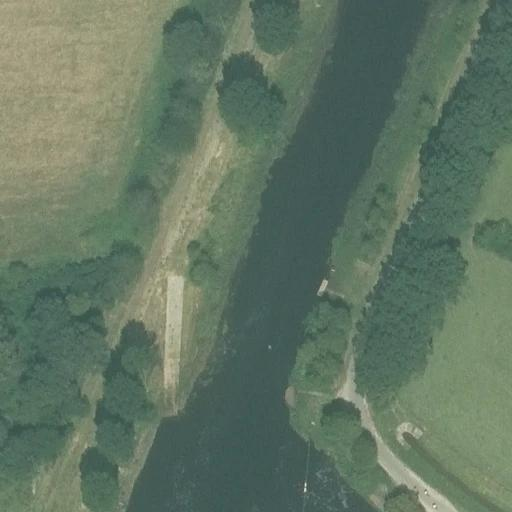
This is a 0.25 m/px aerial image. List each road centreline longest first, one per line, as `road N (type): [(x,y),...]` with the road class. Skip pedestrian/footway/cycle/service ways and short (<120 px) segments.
road 1 (unclassified): [(442,511),(372,441),(354,397),(356,380),(385,288),(503,0)]
road 2 (track): [(72,511),(264,0)]
